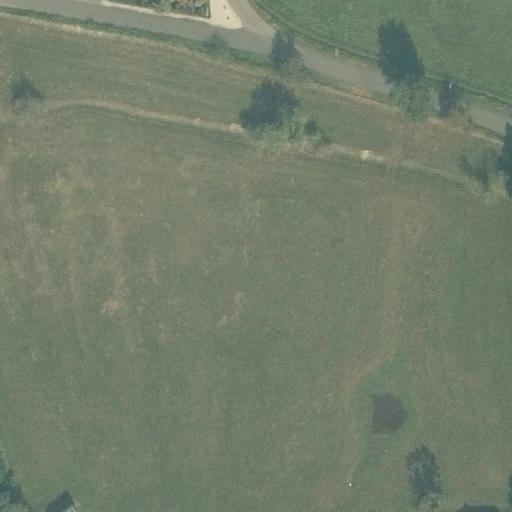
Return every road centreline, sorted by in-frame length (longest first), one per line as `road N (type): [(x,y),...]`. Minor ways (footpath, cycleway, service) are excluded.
road 1 (residential): [(275,50),(0,1)]
road 2 (residential): [(511,131),(275,50)]
